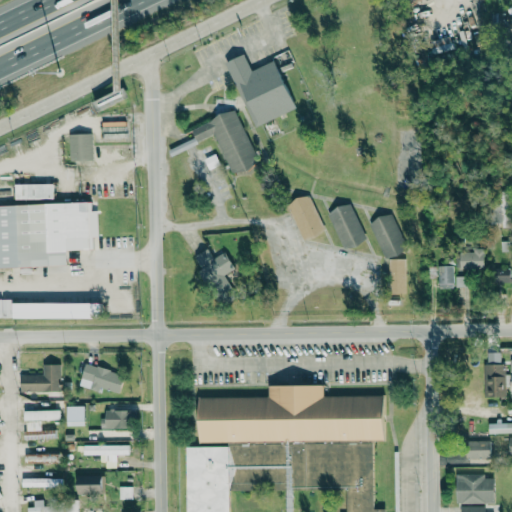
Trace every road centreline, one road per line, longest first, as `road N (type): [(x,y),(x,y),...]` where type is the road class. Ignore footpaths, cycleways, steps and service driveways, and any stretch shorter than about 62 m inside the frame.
road 1 (residential): [(511,326),(0,334)]
road 2 (residential): [(164,511),(156,58)]
road 3 (primary): [(0,133),(274,0)]
road 4 (residential): [(439,511),(437,328)]
road 5 (motorway): [(0,65),(136,0)]
